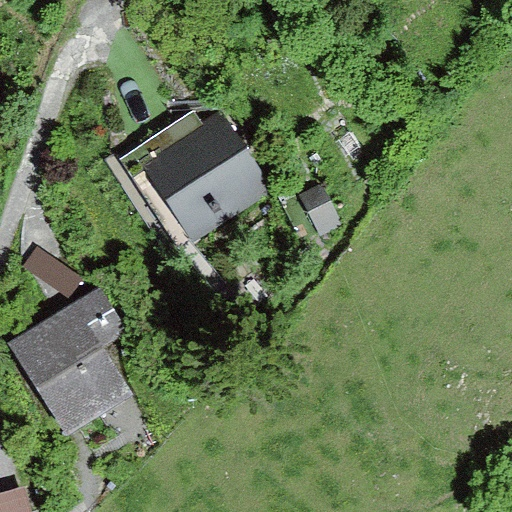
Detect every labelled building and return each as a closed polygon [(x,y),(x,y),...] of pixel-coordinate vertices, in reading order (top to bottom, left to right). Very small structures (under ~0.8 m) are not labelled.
[(195,112),(119,158),(175,252),(270,195),(221,114),(203,124),(195,112)] [(321,184),(300,193),(319,234),(340,224),(321,184)] [(82,279),(38,249),(25,268),(69,298),(82,279)] [(68,439),(135,395),(97,337),(124,319),(104,289),(10,350),(68,439)] [(0,511),(35,511),(29,488),(0,496),(0,511)]
